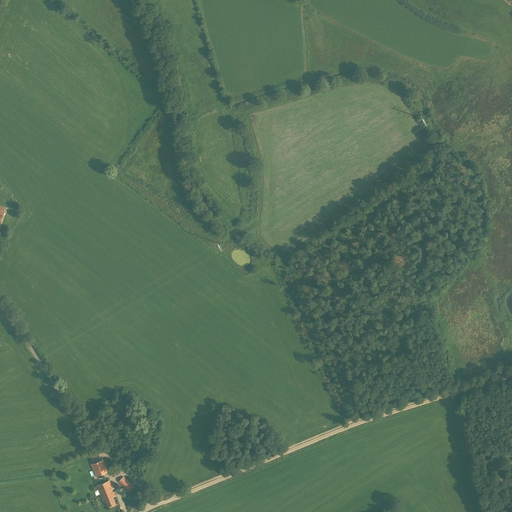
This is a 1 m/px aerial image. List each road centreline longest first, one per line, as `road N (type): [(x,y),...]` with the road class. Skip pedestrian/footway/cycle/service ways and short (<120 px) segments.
road 1 (unclassified): [(144,511),(160,505),(86,428),(0,306)]
road 2 (track): [(352,425),(160,505)]
road 3 (track): [(511,374),(352,425)]
